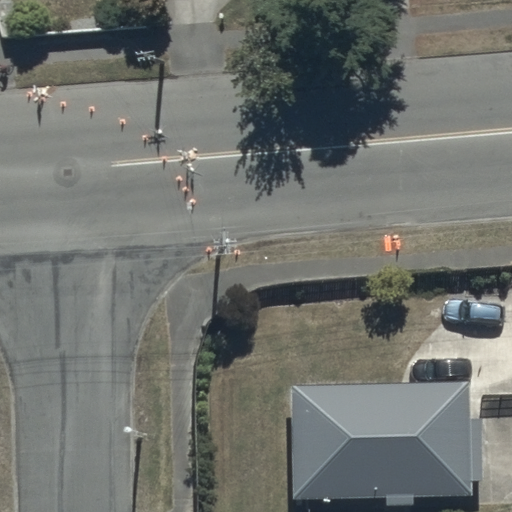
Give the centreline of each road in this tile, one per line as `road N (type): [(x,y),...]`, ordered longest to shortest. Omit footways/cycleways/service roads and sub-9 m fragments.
road 1 (secondary): [(62,169),(511,132)]
road 2 (residential): [(62,169),(73,511)]
